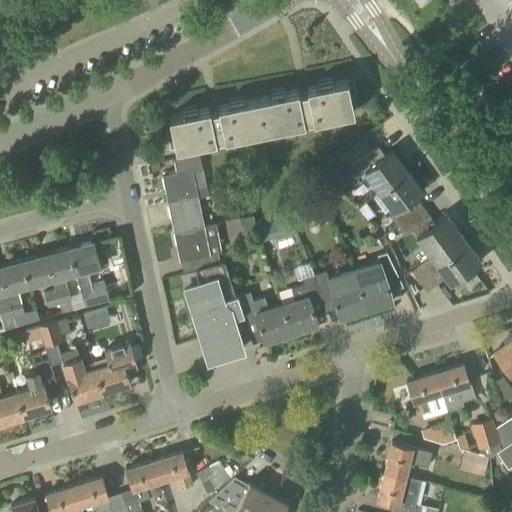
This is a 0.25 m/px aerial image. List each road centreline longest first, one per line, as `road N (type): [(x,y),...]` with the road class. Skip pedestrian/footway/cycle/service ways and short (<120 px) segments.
road 1 (secondary): [(511,232),(353,0)]
road 2 (residential): [(175,412),(124,197)]
road 3 (residential): [(0,87),(199,0)]
road 4 (residential): [(175,412),(356,353)]
road 5 (residential): [(0,464),(175,412)]
road 6 (residential): [(256,17),(110,92)]
road 7 (residential): [(356,353),(511,302)]
road 8 (residential): [(342,487),(356,353)]
road 9 (residential): [(124,197),(0,232)]
road 10 (residential): [(110,92),(0,141)]
